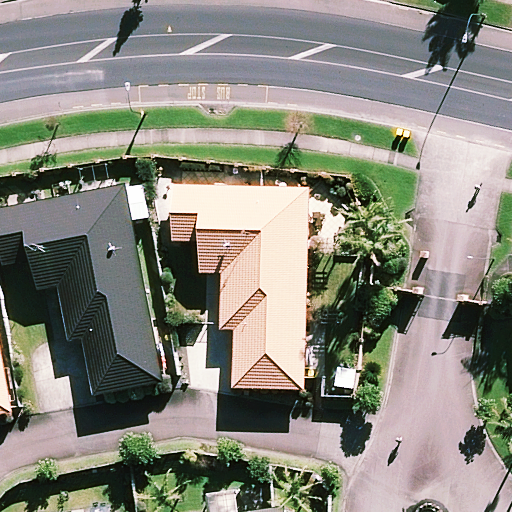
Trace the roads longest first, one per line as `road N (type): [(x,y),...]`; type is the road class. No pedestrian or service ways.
road 1 (tertiary): [(0,62),(216,45),(464,80)]
road 2 (residential): [(0,444),(258,418),(433,459)]
road 3 (residential): [(433,459),(464,80)]
